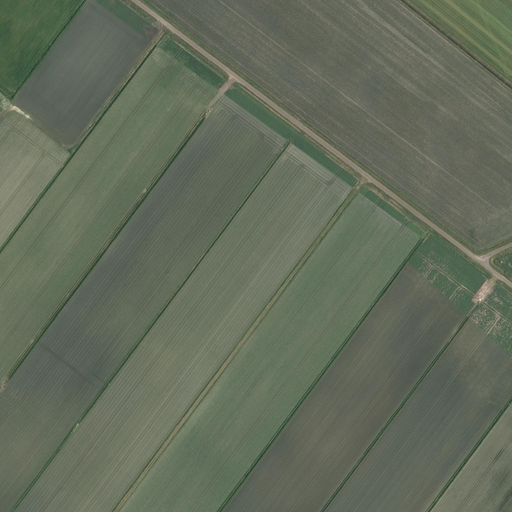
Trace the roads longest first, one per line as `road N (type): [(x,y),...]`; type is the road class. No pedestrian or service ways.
road 1 (unclassified): [(481,262),(134,0)]
road 2 (track): [(232,73),(0,382)]
